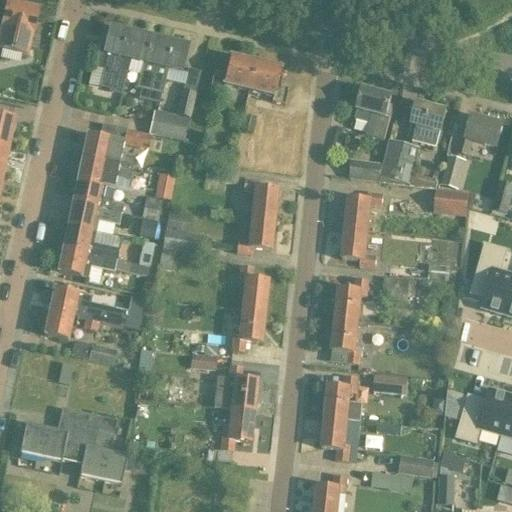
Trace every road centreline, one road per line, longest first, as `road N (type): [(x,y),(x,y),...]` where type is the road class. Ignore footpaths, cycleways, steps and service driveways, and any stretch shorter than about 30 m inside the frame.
road 1 (residential): [(279,511),(331,21)]
road 2 (residential): [(0,361),(76,0)]
road 3 (unclassified): [(511,63),(331,21)]
